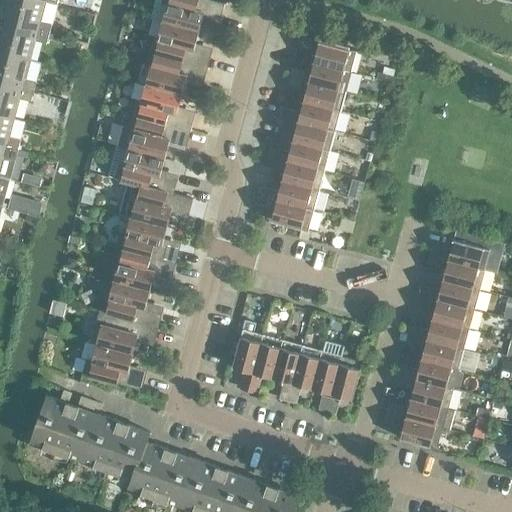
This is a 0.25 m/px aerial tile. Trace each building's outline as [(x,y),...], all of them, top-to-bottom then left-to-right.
[(57,5),(46,1),(40,0),(2,0),(1,5),(9,7),(5,22),(50,34),(57,5)] [(168,4),(163,21),(200,31),(205,13),(221,17),(225,3),(213,0),(162,0),(162,2),(168,4)] [(85,12),(83,20),(91,22),(93,15),(85,12)] [(195,49),(200,31),(163,21),(159,38),(153,36),(148,51),(208,67),(211,54),(195,49)] [(47,44),(50,34),(5,22),(1,37),(0,36),(0,51),(30,59),(35,41),(47,44)] [(317,51),(314,62),(351,72),(357,51),(313,39),(313,40),(302,37),(299,45),(311,48),(310,49),(317,51)] [(42,63),(30,59),(0,51),(0,82),(34,92),(42,63)] [(204,81),(208,67),(148,51),(145,65),(151,67),(146,85),(183,94),(188,76),(204,81)] [(351,72),(314,62),(311,72),(305,71),(304,72),(293,69),(291,77),(346,91),(351,72)] [(380,72),(378,79),(392,83),(394,76),(380,72)] [(346,91),(291,77),(289,85),(300,88),(306,90),(304,101),(341,111),(346,91)] [(34,92),(0,82),(0,113),(15,117),(20,99),(31,102),(34,92)] [(178,113),(183,94),(146,85),(141,102),(135,101),(131,115),(191,131),(194,117),(178,113)] [(341,111),(304,101),(298,121),(335,131),(341,111)] [(283,108),(281,116),(293,119),(295,111),(283,108)] [(10,136),(15,117),(0,113),(0,144),(18,150),(21,139),(10,136)] [(187,144),(191,131),(131,115),(128,128),(124,127),(119,146),(129,149),(129,148),(165,158),(170,140),(187,144)] [(298,121),(293,119),(281,116),(278,124),(296,129),(293,141),(330,150),(335,131),(298,121)] [(330,150),(293,141),(290,152),(272,148),(270,155),(325,170),(330,150)] [(0,175),(11,179),(17,155),(18,150),(0,144),(0,175)] [(161,176),(165,158),(129,148),(129,149),(124,166),(118,164),(114,178),(128,182),(134,184),(134,183),(173,194),(174,193),(177,180),(161,176)] [(325,170),(270,155),(268,163),(286,168),(283,180),(320,190),(325,170)] [(11,179),(0,175),(0,206),(3,207),(11,179)] [(353,179),(348,197),(361,200),(366,182),(353,179)] [(320,190),(283,180),(279,192),(262,187),(259,195),(314,210),(320,190)] [(194,198),(174,193),(173,194),(134,183),(134,184),(128,182),(120,214),(131,217),(168,226),(173,208),(190,213),(194,198)] [(85,187),(81,203),(92,205),(96,190),(85,187)] [(12,195),(8,209),(39,217),(43,203),(12,195)] [(314,210),(259,195),(257,203),(275,208),(272,220),(301,228),(309,230),(314,210)] [(350,213),(348,219),(354,221),(356,214),(350,213)] [(163,245),(168,226),(131,217),(127,234),(121,233),(117,247),(176,263),(180,249),(163,245)] [(301,228),(299,236),(309,239),(311,231),(309,230),(301,228)] [(431,255),(443,258),(448,260),(486,270),(495,272),(499,258),(501,256),(504,247),(501,243),(467,233),(464,242),(454,239),(451,252),(433,247),(431,255)] [(71,236),(70,243),(80,246),(82,239),(71,236)] [(173,276),(176,263),(117,247),(113,261),(119,262),(114,280),(151,290),(156,272),(173,276)] [(441,266),(443,258),(431,255),(429,263),(441,266)] [(69,258),(66,268),(76,270),(78,260),(69,258)] [(486,270),(448,260),(443,279),(480,289),(486,270)] [(475,309),(480,289),(443,279),(440,291),(422,286),(420,294),(475,309)] [(146,308),(151,290),(114,280),(110,298),(104,296),(100,310),(159,326),(163,312),(146,308)] [(470,329),(475,309),(420,294),(418,302),(436,307),(433,319),(470,329)] [(156,339),(159,326),(100,310),(96,324),(102,326),(97,343),(134,353),(139,335),(156,339)] [(412,326),(409,334),(422,337),(427,339),(464,349),(470,329),(433,319),(429,331),(412,326)] [(234,346),(231,357),(235,358),(233,366),(246,370),(241,388),(249,390),(264,335),(254,332),(257,323),(246,320),(245,324),(238,347),(234,346)] [(402,332),(400,340),(407,342),(409,334),(402,332)] [(420,345),(422,337),(409,334),(407,342),(420,345)] [(273,377),(283,340),(264,335),(249,390),(257,392),(262,374),(273,377)] [(459,369),(464,349),(427,339),(422,359),(459,369)] [(283,340),(274,377),(285,381),(284,386),(292,388),(293,383),(303,346),(283,340)] [(333,393),(342,356),(345,346),(325,341),(323,351),(313,388),(333,393)] [(129,371),(134,353),(97,343),(92,361),(86,359),(82,374),(142,390),(146,376),(129,371)] [(293,383),(292,388),(300,390),(301,385),(313,388),(323,351),(303,346),(293,383)] [(477,367),(479,350),(465,348),(463,366),(477,367)] [(363,362),(342,356),(333,393),(353,399),(363,362)] [(459,369),(422,359),(419,370),(401,366),(399,373),(411,377),(416,378),(454,388),(454,387),(460,386),(464,374),(459,369)] [(409,385),(411,377),(399,373),(397,381),(409,385)] [(448,408),(454,388),(416,378),(411,398),(448,408)] [(288,400),(292,388),(284,386),(280,398),(288,400)] [(300,390),(292,388),(288,400),(296,403),(300,390)] [(72,393),(64,390),(61,400),(47,395),(31,440),(132,476),(129,486),(202,511),(294,511),(300,496),(148,442),(151,432),(99,414),(102,403),(82,396),(78,406),(69,403),(72,393)] [(328,411),(331,399),(323,397),(320,409),(328,411)] [(455,410),(448,408),(411,398),(406,418),(443,428),(450,429),(455,410)] [(339,401),(331,399),(328,411),(336,413),(339,401)] [(390,405),(388,413),(400,416),(403,408),(390,405)] [(398,424),(400,416),(388,413),(386,421),(398,424)] [(479,413),(475,433),(486,435),(490,415),(479,413)] [(443,428),(406,418),(400,438),(437,448),(443,428)]
